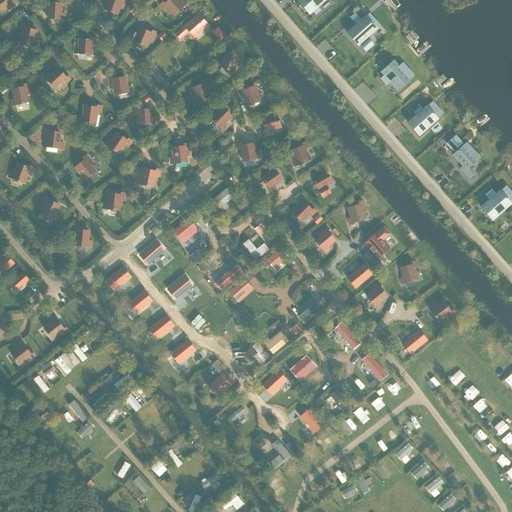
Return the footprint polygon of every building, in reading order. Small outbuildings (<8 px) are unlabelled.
[(11,8),(16,4),(13,0),(12,0),(11,1),(10,0),(0,0),(0,12),(9,5),(11,8)] [(47,0),(45,0),(45,6),(48,6),(48,18),(64,19),(64,13),(61,13),(61,3),(50,3),(50,0),(47,0)] [(107,0),(104,9),(116,14),(121,3),(124,4),(125,0),(107,0)] [(168,0),(165,3),(163,1),(160,4),(164,9),(166,7),(174,15),(186,4),(182,0),(181,0),(180,2),(177,0),(168,0)] [(298,0),(298,1),(309,14),(312,11),(315,14),(320,10),(317,7),(324,0),(298,0)] [(356,24),(347,33),(357,45),(364,39),(365,41),(360,45),(365,51),(373,44),(368,38),(367,39),(365,38),(376,28),(365,16),(361,20),(355,13),(350,17),(356,24)] [(202,18),(198,14),(195,16),(177,32),(175,34),(179,39),(188,31),(194,37),(201,31),(205,27),(204,26),(199,21),(202,18)] [(25,28),(26,26),(21,24),(20,31),(23,31),(20,43),(37,46),(38,41),(34,40),(36,30),(25,28)] [(162,32),(166,36),(171,31),(166,27),(162,32)] [(130,30),(126,38),(146,46),(150,36),(153,37),(155,32),(151,30),(150,32),(139,28),(137,33),(130,30)] [(74,53),(90,54),(92,44),(95,44),(95,38),(91,37),(90,40),(79,38),(78,47),(75,47),(74,53)] [(220,66),(232,71),(237,60),(240,62),(242,56),(238,54),(237,56),(226,52),(220,66)] [(160,80),(170,76),(165,64),(160,66),(156,55),(151,57),(160,80)] [(397,90),(410,79),(393,60),(381,71),(384,75),(380,78),(386,85),(389,81),(397,90)] [(70,79),(67,75),(65,76),(58,68),(50,75),(48,72),(44,76),(55,88),(63,80),(66,83),(70,79)] [(108,77),(109,83),(113,83),(114,94),(131,92),(130,86),(126,87),(125,77),(114,78),(113,76),(108,77)] [(194,104),(210,98),(206,87),(209,86),(207,80),(202,82),(203,84),(192,88),(195,97),(192,98),(194,104)] [(12,105),(28,101),(25,90),(28,89),(27,83),(22,84),(23,87),(12,89),(14,99),(11,100),(12,105)] [(243,87),(239,89),(241,95),(244,94),(248,105),(260,100),(255,86),(244,90),(243,87)] [(224,123),(231,116),(223,108),(224,107),(221,103),(216,108),(219,110),(211,118),(222,130),(226,126),(224,123)] [(83,115),(79,115),(78,120),(95,123),(96,111),(100,112),(101,105),(96,105),(95,107),(84,105),(83,115)] [(418,135),(437,118),(433,113),(432,111),(431,111),(426,106),(422,109),(420,106),(413,112),(416,115),(407,123),(418,135)] [(134,107),(134,113),(138,113),(138,124),(154,123),(154,118),(151,118),(151,109),(139,109),(139,107),(134,107)] [(264,135),(270,133),(269,130),(280,127),(276,114),(262,119),(265,129),(262,130),(264,135)] [(46,146),(62,148),(63,143),(59,142),(60,132),(49,131),(50,129),(45,128),(44,134),(47,135),(46,146)] [(111,141),(108,139),(105,144),(118,153),(125,144),(128,145),(131,140),(127,137),(126,139),(116,133),(111,141)] [(455,136),(447,143),(455,152),(453,154),(463,165),(460,168),(469,178),(474,174),(468,168),(476,160),(455,136)] [(294,166),(309,160),(305,149),(308,148),(305,142),(300,144),(301,146),(291,151),(295,160),(292,161),(294,166)] [(170,163),(187,161),(185,150),(189,149),(188,143),(183,144),(183,146),(172,147),(173,157),(170,158),(170,163)] [(241,149),(242,161),(259,158),(258,152),(254,153),(253,143),(242,145),(241,143),(236,143),(237,150),(241,149)] [(82,181),(95,171),(87,162),(90,160),(86,155),(82,158),(84,160),(75,167),(81,175),(79,177),(82,181)] [(30,175),(33,167),(28,165),(28,167),(17,163),(14,173),(10,171),(8,176),(24,182),(27,174),(30,175)] [(271,171),(261,178),(270,192),(275,189),(273,186),(281,180),(275,171),(277,169),(274,165),(269,169),(271,171)] [(312,179),(320,193),(325,190),(323,187),(332,182),(326,172),(328,171),(326,167),(320,170),(322,173),(312,179)] [(136,183),(153,186),(155,175),(158,176),(160,170),(155,168),(154,171),(143,169),(141,178),(138,178),(136,183)] [(239,199),(235,194),(233,196),(227,188),(213,200),(219,207),(232,197),(236,202),(239,199)] [(489,200),(481,207),(492,219),(510,203),(500,191),(496,194),(491,189),(485,195),(489,200)] [(103,208),(119,210),(120,198),(124,199),(124,193),(119,192),(119,194),(108,193),(107,203),(103,202),(103,208)] [(55,220),(58,215),(55,214),(59,205),(49,200),(50,198),(45,196),(43,201),(46,203),(40,213),(55,220)] [(289,210),(301,222),(309,213),(311,216),(316,211),(312,208),(310,209),(303,201),(295,208),(293,206),(289,210)] [(358,205),(347,208),(350,218),(347,219),(348,224),(364,219),(361,208),(364,207),(362,201),(357,202),(358,205)] [(205,226),(211,223),(207,213),(201,216),(205,226)] [(175,232),(181,239),(195,228),(189,220),(175,232)] [(255,228),(258,232),(263,228),(260,224),(255,228)] [(327,247),(334,241),(327,232),(329,230),(326,226),(321,230),(323,233),(314,240),(325,253),(329,250),(327,247)] [(91,246),(91,241),(88,241),(89,231),(78,230),(78,227),(73,227),(72,233),(76,233),(74,245),(91,246)] [(383,227),(366,242),(378,256),(388,248),(381,240),(388,233),(383,227)] [(263,243),(256,249),(248,239),(242,243),(256,260),(261,255),(269,249),(263,243)] [(162,250),(154,240),(137,254),(145,264),(162,250)] [(190,255),(194,260),(206,251),(202,246),(190,255)] [(273,268),(287,256),(281,248),(267,260),(273,268)] [(209,254),(201,260),(206,266),(213,260),(209,254)] [(0,268),(3,272),(14,263),(6,255),(0,260),(0,268)] [(417,266),(415,260),(410,262),(411,264),(400,267),(403,277),(400,278),(401,283),(417,278),(414,267),(417,266)] [(221,290),(242,272),(236,265),(215,283),(221,290)] [(364,266),(347,279),(355,288),(371,275),(364,266)] [(113,291),(130,277),(122,267),(105,280),(113,291)] [(18,289),(29,280),(22,272),(11,281),(18,289)] [(182,274),(165,288),(174,298),(191,284),(182,274)] [(251,287),(244,280),(229,293),(236,300),(251,287)] [(381,286),(378,282),(373,286),(375,289),(366,296),(376,309),(381,306),(379,303),(386,296),(379,288),(381,286)] [(135,314),(151,301),(143,291),(127,304),(135,314)] [(190,314),(200,306),(189,292),(179,301),(190,314)] [(220,318),(234,306),(224,294),(210,305),(220,318)] [(450,316),(455,312),(452,308),(450,310),(443,301),(435,307),(433,304),(429,308),(439,321),(448,314),(450,316)] [(298,317),(304,323),(320,309),(315,302),(298,317)] [(202,330),(218,317),(210,307),(193,320),(202,330)] [(241,314),(227,326),(237,338),(251,326),(241,314)] [(156,339),(173,326),(165,315),(148,329),(156,339)] [(412,322),(417,330),(427,323),(422,315),(412,322)] [(43,328),(51,338),(61,331),(63,334),(68,330),(65,326),(63,328),(56,319),(43,328)] [(466,329),(470,334),(481,324),(477,319),(466,329)] [(299,331),(305,327),(300,320),(294,325),(299,331)] [(342,321),(334,328),(353,349),(360,343),(342,321)] [(476,330),(482,335),(486,331),(480,326),(476,330)] [(498,338),(493,330),(476,343),(482,350),(498,338)] [(419,332),(402,345),(410,354),(426,341),(419,332)] [(272,353),(288,341),(282,333),(271,342),(267,338),(263,342),(272,353)] [(446,337),(439,339),(442,346),(449,343),(446,337)] [(75,343),(87,358),(91,354),(80,339),(75,343)] [(187,340),(170,353),(178,363),(195,350),(187,340)] [(243,348),(256,365),(267,356),(253,340),(243,348)] [(484,350),(490,357),(498,350),(492,342),(484,350)] [(23,344),(11,353),(19,364),(28,357),(30,359),(35,355),(32,351),(30,353),(23,344)] [(71,371),(76,366),(75,365),(79,362),(68,349),(59,356),(71,371)] [(502,349),(492,359),(496,363),(507,353),(502,349)] [(387,375),(369,353),(361,359),(379,381),(387,375)] [(497,364),(502,370),(511,361),(511,354),(511,353),(497,364)] [(306,354),(289,369),(299,381),(316,366),(306,354)] [(54,376),(59,372),(55,367),(59,363),(55,358),(46,364),(54,376)] [(454,378),(458,374),(451,366),(447,370),(454,378)] [(278,369),(261,384),(271,394),(287,380),(278,369)] [(121,389),(131,373),(125,370),(116,385),(121,389)] [(38,374),(48,389),(54,385),(43,371),(38,374)] [(442,372),(429,381),(436,390),(448,380),(442,372)] [(232,384),(223,373),(219,376),(222,379),(210,389),(217,396),(232,384)] [(397,373),(390,380),(398,388),(405,382),(397,373)] [(469,389),(478,383),(472,375),(463,381),(469,389)] [(451,385),(444,392),(450,399),(457,392),(451,385)] [(128,395),(139,408),(150,399),(139,386),(128,395)] [(381,402),(388,396),(382,388),(374,394),(381,402)] [(101,405),(114,394),(110,389),(97,400),(101,405)] [(334,391),(324,400),(335,414),(345,405),(334,391)] [(32,405),(41,399),(38,394),(29,400),(32,405)] [(370,398),(362,403),(370,415),(378,410),(370,398)] [(489,399),(481,406),(487,412),(495,405),(489,399)] [(118,402),(111,418),(117,421),(125,405),(118,402)] [(242,407),(226,419),(230,424),(246,411),(242,407)] [(299,416),(314,433),(325,424),(310,407),(299,416)] [(500,426),(510,415),(501,407),(491,418),(500,426)] [(52,408),(40,416),(44,421),(55,412),(52,408)] [(476,411),(467,416),(470,422),(479,417),(476,411)] [(345,434),(354,428),(346,418),(337,424),(345,434)] [(163,433),(166,439),(182,430),(178,425),(163,433)] [(334,443),(344,435),(336,426),(326,434),(334,443)] [(290,456),(295,451),(281,435),(276,440),(290,456)] [(387,436),(376,441),(382,452),(393,447),(387,436)] [(495,450),(503,443),(497,436),(489,443),(495,450)] [(151,439),(145,453),(151,456),(158,442),(151,439)] [(188,448),(191,453),(196,450),(190,439),(173,448),(177,455),(188,448)] [(407,440),(404,464),(412,465),(415,441),(407,440)] [(319,441),(314,444),(319,453),(324,451),(319,441)] [(71,447),(72,453),(87,450),(86,444),(71,447)] [(441,447),(432,451),(436,459),(445,454),(441,447)] [(511,454),(508,450),(497,460),(503,466),(511,456),(511,454)] [(278,466),(289,457),(283,451),(273,459),(278,466)] [(384,458),(395,472),(401,466),(390,453),(384,458)] [(167,455),(155,467),(162,475),(175,463),(167,455)] [(362,456),(355,461),(360,468),(367,463),(362,456)] [(418,477),(430,464),(423,457),(411,470),(418,477)] [(453,457),(445,463),(451,470),(459,464),(453,457)] [(91,475),(106,465),(103,459),(87,470),(91,475)] [(382,461),(376,467),(389,479),(395,472),(382,461)] [(342,481),(351,475),(344,466),(336,472),(342,481)] [(451,472),(456,481),(465,477),(461,468),(451,472)] [(364,474),(372,490),(378,487),(370,471),(364,474)] [(423,484),(429,491),(443,479),(437,473),(423,484)] [(152,487),(147,480),(142,484),(137,477),(131,481),(142,495),(152,487)] [(210,486),(215,491),(226,482),(222,477),(210,486)] [(275,478),(270,482),(284,497),(289,493),(275,478)] [(339,496),(357,483),(353,478),(335,491),(339,496)] [(473,484),(467,494),(475,499),(482,489),(473,484)] [(347,499),(363,493),(361,486),(345,493),(347,499)] [(240,489),(226,501),(230,506),(237,500),(241,505),(249,499),(240,489)] [(439,498),(442,505),(459,495),(456,489),(439,498)] [(193,507),(201,510),(206,496),(198,493),(193,507)] [(484,506),(492,500),(487,494),(479,500),(484,506)]
